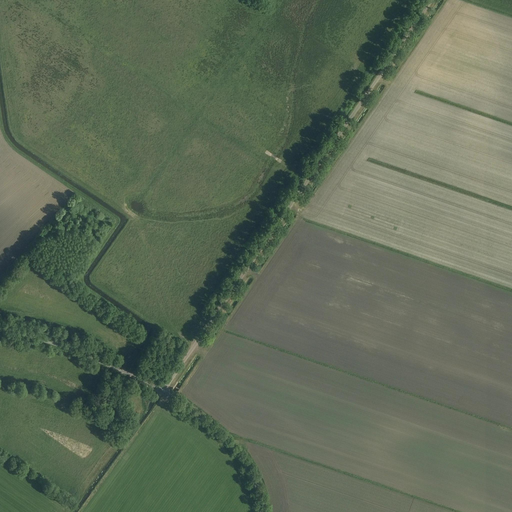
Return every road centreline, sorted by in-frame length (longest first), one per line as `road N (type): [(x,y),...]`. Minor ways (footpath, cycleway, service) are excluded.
road 1 (unclassified): [(162,392),(431,0)]
road 2 (tertiary): [(162,392),(67,346),(0,329)]
road 3 (tertiary): [(262,511),(236,450),(162,392)]
